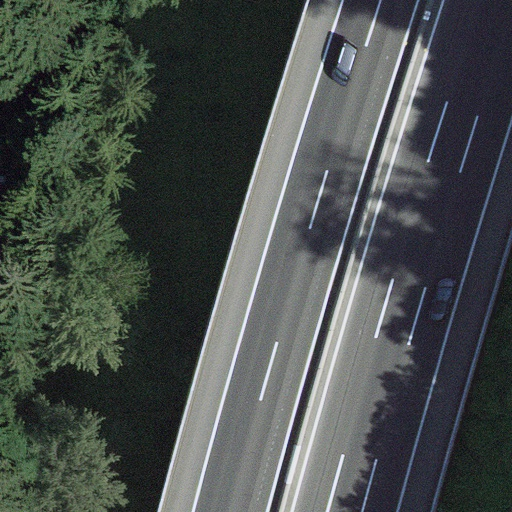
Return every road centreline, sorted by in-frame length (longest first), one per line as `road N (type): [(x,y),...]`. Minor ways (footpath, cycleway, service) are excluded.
road 1 (motorway): [(386,0),(229,511)]
road 2 (motorway): [(345,511),(499,0)]
